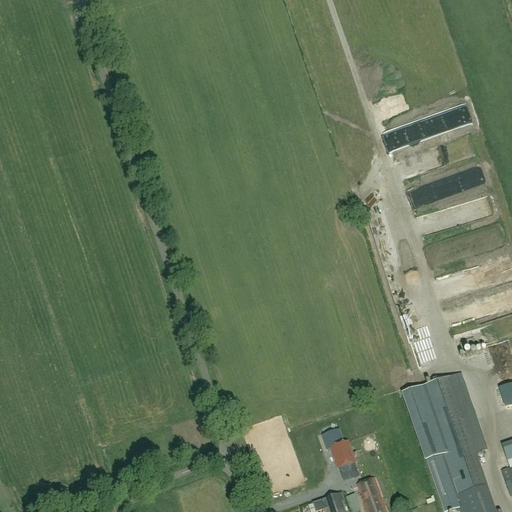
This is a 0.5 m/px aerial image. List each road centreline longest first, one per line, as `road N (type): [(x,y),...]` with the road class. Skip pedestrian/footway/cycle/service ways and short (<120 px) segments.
road 1 (unclassified): [(232,457),(73,0)]
road 2 (unknown): [(327,0),(392,175)]
road 3 (unclassified): [(90,511),(232,457)]
